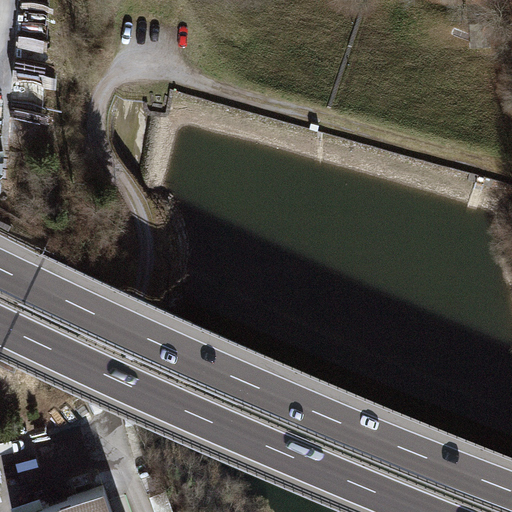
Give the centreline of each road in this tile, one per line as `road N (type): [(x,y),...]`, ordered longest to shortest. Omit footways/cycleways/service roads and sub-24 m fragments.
road 1 (motorway): [(511,489),(330,417),(0,267)]
road 2 (motorway): [(0,326),(420,511)]
road 3 (track): [(511,173),(180,78)]
